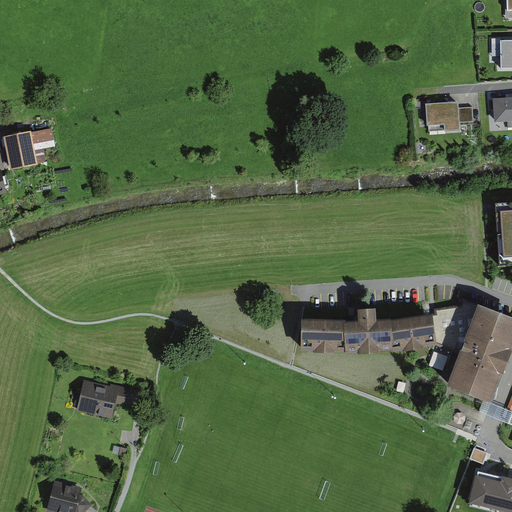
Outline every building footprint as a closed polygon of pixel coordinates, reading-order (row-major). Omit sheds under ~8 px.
[(492,39),(492,62),(501,62),(500,39),(492,39)] [(504,69),(511,68),(511,40),(503,41),(504,69)] [(392,75),(380,76),(381,89),(392,89),(392,75)] [(410,84),(399,84),(399,99),(411,99),(410,84)] [(511,106),(497,107),(498,135),(511,133),(511,106)] [(449,109),(410,111),(411,141),(433,139),(433,153),(452,152),(450,133),(449,115),(449,109)] [(470,132),(469,114),(449,115),(450,133),(470,132)] [(5,139),(10,170),(44,164),(42,149),(55,146),(52,131),(5,139)] [(0,195),(12,193),(7,172),(0,174),(0,195)] [(511,212),(500,213),(503,260),(511,259),(511,212)] [(483,308),(468,303),(466,307),(433,310),(434,316),(428,317),(433,345),(465,356),(483,308)] [(465,356),(453,388),(494,404),(511,356),(511,318),(483,308),(465,356)] [(305,323),(304,352),(362,354),(388,352),(433,345),(428,317),(382,324),(381,312),(361,313),(362,325),(305,323)] [(111,389),(84,383),(78,411),(112,419),(116,402),(125,404),(129,390),(112,386),(111,389)] [(128,450),(122,448),(119,457),(125,459),(128,450)] [(474,448),(469,460),(484,466),(489,454),(474,448)] [(511,511),(511,480),(478,472),(470,504),(503,511),(511,511)] [(70,489),(54,485),(47,511),(48,511),(86,511),(88,511),(94,505),(84,497),(79,496),(81,491),(70,489)]
